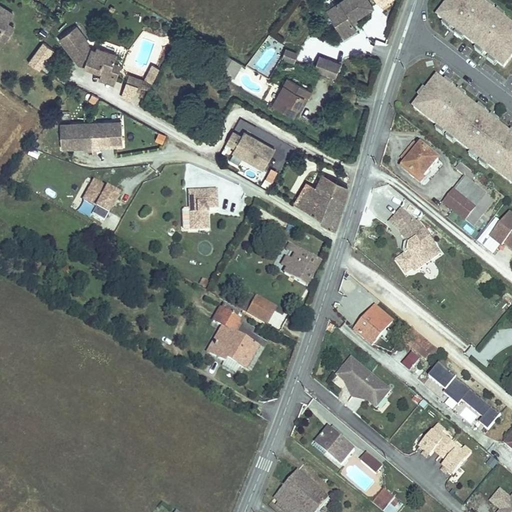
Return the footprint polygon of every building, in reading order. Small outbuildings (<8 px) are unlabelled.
[(367,0),(343,0),(327,10),(344,37),(357,29),(354,24),(352,21),(356,19),(373,8),(367,0)] [(485,4),(479,0),(450,0),(438,16),(444,21),(452,28),(457,31),(465,37),(477,47),(485,53),(489,56),(497,62),(504,68),(511,57),(511,25),(503,18),(496,12),(493,10),(485,4)] [(495,7),(488,1),(485,4),(493,10),(495,7)] [(0,34),(7,23),(13,14),(0,5),(0,34)] [(506,15),(498,9),(496,12),(503,18),(506,15)] [(452,28),(444,21),(442,25),(450,31),(452,28)] [(14,27),(7,23),(0,34),(0,36),(6,40),(14,27)] [(76,26),(59,39),(79,64),(85,66),(86,63),(90,65),(89,68),(102,72),(110,75),(114,63),(117,55),(97,47),(95,50),(91,49),(87,44),(89,43),(76,26)] [(465,37),(457,31),(454,34),(462,40),(465,37)] [(42,40),(27,61),(39,69),(54,48),(42,40)] [(298,58),(302,50),(290,44),(286,53),(298,58)] [(485,53),(477,47),(474,50),(482,56),(485,53)] [(325,70),(331,56),(324,53),(318,67),(325,70)] [(235,56),(226,70),(235,75),(243,62),(235,56)] [(331,56),(325,70),(339,76),(345,62),(331,56)] [(497,62),(489,56),(487,59),(495,66),(497,62)] [(110,75),(102,72),(99,79),(114,85),(121,65),(114,63),(110,75)] [(145,79),(152,83),(158,72),(151,69),(145,79)] [(129,75),(126,82),(142,88),(144,80),(129,75)] [(291,75),(275,101),(295,113),(299,106),(306,96),(309,98),(315,89),(291,75)] [(444,82),(437,77),(427,91),(421,98),(414,108),(438,126),(445,132),(448,134),(455,140),(471,152),(479,158),(481,160),(489,166),(511,183),(511,134),(510,133),(498,124),(490,118),(485,114),(477,108),(464,98),(457,92),(452,88),(444,82)] [(454,85),(446,79),(444,82),(452,88),(454,85)] [(421,98),(427,91),(424,88),(417,96),(421,98)] [(467,95),(459,89),(457,92),(464,98),(467,95)] [(303,109),(309,98),(306,96),(299,106),(303,109)] [(487,111),(479,105),(477,108),(485,114),(487,111)] [(500,121),(492,115),(490,118),(498,124),(500,121)] [(112,122),(91,123),(92,149),(101,149),(100,147),(108,146),(108,144),(111,144),(113,146),(123,146),(122,126),(112,126),(112,122)] [(61,128),(62,149),(72,148),(74,146),(76,146),(76,148),(84,148),(84,150),(92,149),(91,123),(71,123),(71,128),(61,128)] [(445,132),(438,126),(435,129),(443,135),(445,132)] [(276,148),(246,130),(243,134),(234,129),(228,140),(236,145),(234,150),(265,168),(276,148)] [(455,140),(448,134),(445,137),(453,143),(455,140)] [(406,163),(420,147),(415,143),(401,159),(406,163)] [(421,181),(439,160),(421,145),(420,147),(406,163),(404,167),(421,181)] [(479,158),(471,152),(469,155),(476,161),(479,158)] [(489,166),(481,160),(479,163),(486,169),(489,166)] [(464,177),(469,181),(474,175),(461,164),(456,170),(464,177)] [(323,182),(346,196),(350,182),(330,170),(323,182)] [(315,209),(311,214),(335,228),(346,196),(323,182),(315,177),(301,200),(315,209)] [(485,196),(487,195),(469,181),(464,177),(443,203),(466,221),(485,196)] [(104,221),(109,211),(118,195),(93,181),(83,200),(96,207),(92,214),(104,221)] [(188,186),(188,225),(205,225),(205,208),(203,208),(203,204),(215,204),(215,186),(188,186)] [(473,227),(493,202),(485,196),(466,221),(473,227)] [(436,246),(425,230),(424,230),(418,222),(415,224),(411,218),(402,210),(390,223),(402,233),(408,242),(410,245),(408,252),(405,254),(397,260),(407,274),(413,269),(415,272),(441,254),(435,247),(436,246)] [(511,216),(509,214),(491,237),(501,245),(502,246),(505,243),(511,248),(511,216)] [(494,254),(501,245),(491,237),(484,246),(494,254)] [(324,259),(294,241),(291,246),(299,251),(296,256),(291,264),(287,270),(309,283),(324,259)] [(291,264),(296,256),(291,253),(286,261),(291,264)] [(239,303),(271,321),(279,305),(248,288),(239,303)] [(376,299),(370,294),(364,302),(370,305),(376,299)] [(224,301),(217,312),(240,326),(244,319),(237,315),(240,311),(224,301)] [(373,345),(393,322),(375,307),(360,325),(356,330),(355,331),(373,345)] [(240,326),(217,312),(214,318),(225,324),(210,349),(225,358),(227,355),(245,365),(258,343),(237,331),(240,326)] [(86,319),(110,335),(114,330),(89,314),(86,319)] [(360,325),(355,320),(351,325),(356,330),(360,325)] [(433,351),(415,336),(418,333),(412,328),(403,340),(426,360),(433,351)] [(436,348),(418,333),(415,336),(433,351),(436,348)] [(430,363),(440,351),(436,348),(433,351),(426,360),(430,363)] [(411,370),(419,360),(411,354),(403,364),(411,370)] [(345,383),(368,402),(376,408),(391,391),(351,358),(337,376),(345,383)] [(501,415),(440,364),(430,377),(441,386),(443,383),(449,388),(445,393),(459,405),(463,400),(484,418),(480,422),(489,430),(501,415)] [(352,397),(368,402),(345,383),(352,397)] [(424,409),(428,405),(424,400),(419,405),(424,409)] [(440,456),(452,442),(442,434),(445,431),(438,425),(420,447),(425,451),(429,455),(431,456),(435,452),(440,456)] [(355,449),(329,427),(315,443),(341,466),(355,449)] [(453,475),(472,453),(465,447),(462,451),(452,442),(440,456),(447,461),(442,466),(444,467),(448,471),(453,475)] [(383,466),(367,453),(361,461),(376,474),(383,466)] [(328,499),(297,472),(275,498),(279,502),(284,507),(282,510),(284,511),(292,511),(301,501),(313,511),(318,511),(328,499)] [(403,505),(384,490),(373,503),(384,511),(390,504),(398,511),(403,505)] [(511,511),(511,497),(511,499),(500,490),(490,502),(501,511),(499,511),(511,511)] [(313,511),(301,501),(292,511),(313,511)]
